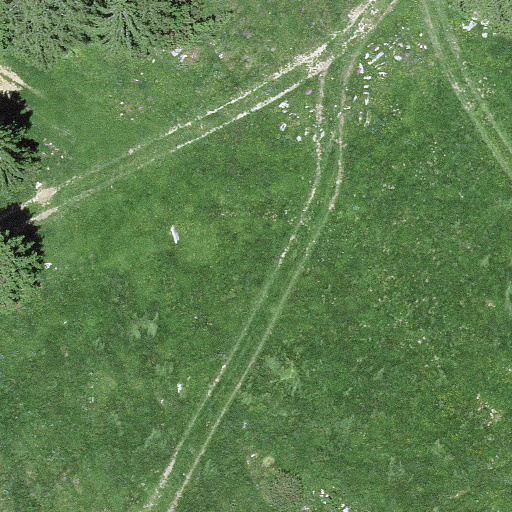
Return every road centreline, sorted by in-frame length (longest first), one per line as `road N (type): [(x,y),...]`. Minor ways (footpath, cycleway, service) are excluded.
road 1 (track): [(319,46),(187,467),(162,511)]
road 2 (track): [(0,222),(191,99),(319,46)]
